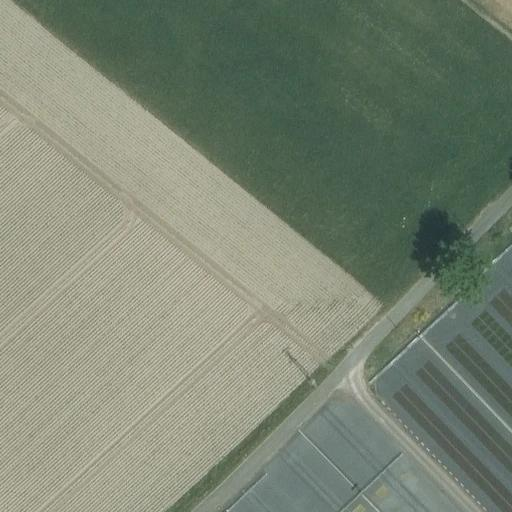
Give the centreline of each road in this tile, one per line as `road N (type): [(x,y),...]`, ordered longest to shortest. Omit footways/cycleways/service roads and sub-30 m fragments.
road 1 (unclassified): [(511,197),(341,374),(191,511)]
road 2 (track): [(341,374),(474,511)]
